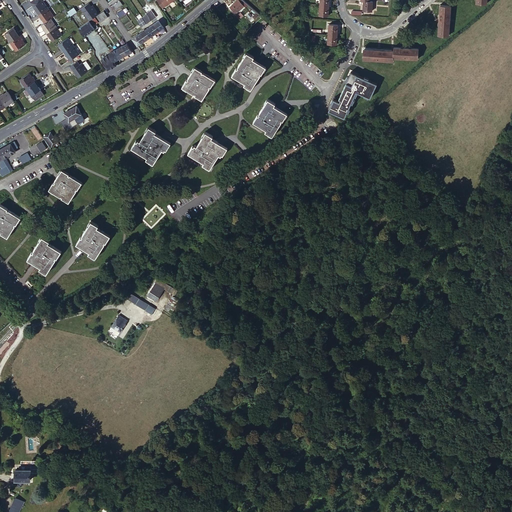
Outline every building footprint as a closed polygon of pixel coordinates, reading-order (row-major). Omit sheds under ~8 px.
[(38,14),(48,7),(42,0),(32,0),(31,1),(34,5),(36,9),(35,9),(38,14)] [(246,6),(240,0),(237,0),(230,6),(237,13),(245,6),(246,6)] [(372,10),(373,0),(370,0),(367,0),(363,0),(363,9),(372,10)] [(93,12),(98,9),(94,3),(89,7),(93,12)] [(328,13),(329,4),(320,3),(319,12),(328,13)] [(450,5),(441,4),(439,34),(448,35),(450,5)] [(105,9),(103,5),(98,9),(93,12),(95,16),(96,15),(101,12),(105,9)] [(54,16),(48,7),(38,14),(41,18),(42,17),(45,21),(50,18),(54,16)] [(152,18),(157,15),(152,8),(147,11),(148,13),(150,15),(152,18)] [(96,15),(95,16),(90,19),(94,25),(100,21),(96,15)] [(143,25),(147,22),(145,19),(143,16),(139,19),(143,25)] [(47,32),(56,26),(50,18),(45,21),(42,23),(45,27),(44,28),(47,32)] [(80,27),(85,35),(95,27),(94,25),(90,19),(80,27)] [(161,29),(165,26),(160,19),(155,22),(161,29)] [(157,32),(161,29),(155,22),(151,25),(157,32)] [(329,32),(337,33),(338,23),(330,22),(329,32)] [(152,35),(157,32),(151,25),(150,26),(147,28),(152,35)] [(62,34),(56,26),(47,32),(50,36),(51,35),(54,40),(62,34)] [(11,41),(20,35),(17,30),(16,31),(14,28),(5,34),(11,41)] [(142,31),(148,39),(152,35),(147,28),(145,29),(142,31)] [(138,34),(143,42),(148,39),(142,31),(138,34)] [(336,42),(337,33),(329,32),(327,42),(336,42)] [(139,45),(143,42),(138,34),(133,37),(139,45)] [(23,39),(20,35),(11,41),(16,50),(25,44),(23,40),(23,39)] [(65,51),(74,45),(68,36),(60,42),(62,46),(61,47),(65,51)] [(134,51),(128,43),(123,45),(130,54),(134,51)] [(71,59),(80,53),(74,45),(65,51),(67,55),(68,55),(71,59)] [(130,54),(123,45),(119,47),(124,56),(130,54)] [(393,49),(393,56),(418,58),(418,48),(393,46),(393,49)] [(115,49),(120,58),(124,56),(119,47),(115,49)] [(392,60),(393,56),(393,49),(364,47),(363,58),(392,60)] [(111,53),(116,61),(120,58),(115,49),(110,52),(111,53)] [(265,66),(263,64),(253,58),(254,56),(247,52),(238,66),(239,66),(238,68),(236,67),(232,74),(239,78),(245,82),(244,83),(251,88),(260,74),(259,73),(260,72),(261,72),(265,66)] [(109,69),(118,64),(116,61),(111,53),(107,55),(103,58),(109,69)] [(87,58),(83,61),(88,68),(92,66),(87,58)] [(88,68),(83,61),(81,62),(79,60),(71,65),(76,72),(77,71),(80,75),(89,69),(88,68)] [(195,94),(201,98),(202,99),(210,87),(209,86),(210,85),(211,86),(213,83),(215,79),(204,71),(203,72),(202,72),(202,71),(196,67),(188,78),(189,78),(188,80),(187,79),(182,86),(194,93),(194,92),(196,93),(195,94)] [(369,96),(376,82),(350,69),(344,81),(345,81),(336,98),(333,96),(327,108),(343,116),(355,90),(369,96)] [(25,87),(36,80),(33,76),(32,77),(29,73),(20,79),(25,87)] [(39,84),(36,80),(25,87),(31,95),(40,89),(38,85),(39,84)] [(0,97),(5,106),(13,100),(11,97),(7,91),(3,93),(2,92),(0,93),(0,97)] [(275,102),(268,98),(259,112),(260,112),(259,114),(258,114),(254,120),(266,128),(265,130),(272,134),(280,121),(279,120),(280,119),(281,119),(285,112),(274,104),(275,102)] [(82,113),(77,105),(65,112),(70,121),(82,113)] [(147,157),(153,161),(154,162),(163,148),(164,150),(166,147),(166,148),(170,142),(159,134),(155,132),(157,130),(149,125),(140,139),(139,140),(137,140),(135,143),(133,146),(138,150),(144,153),(148,155),(147,157)] [(213,135),(206,130),(197,144),(196,143),(194,145),(193,144),(189,151),(204,161),(203,163),(210,167),(211,166),(213,167),(215,163),(214,162),(219,153),(220,154),(222,153),(223,153),(227,146),(212,137),(213,135)] [(59,142),(51,131),(45,135),(53,146),(59,142)] [(11,142),(5,145),(11,154),(16,151),(15,149),(18,147),(18,146),(15,140),(11,142)] [(5,145),(0,148),(0,151),(4,158),(7,156),(11,154),(5,145)] [(28,152),(23,154),(27,161),(31,158),(28,152)] [(11,170),(12,171),(14,169),(7,156),(4,158),(6,161),(11,170)] [(3,175),(11,170),(6,161),(3,162),(5,166),(0,169),(1,170),(3,175)] [(70,171),(67,169),(63,167),(55,179),(56,179),(55,180),(54,180),(49,188),(61,195),(62,194),(64,195),(63,196),(70,201),(77,189),(76,188),(77,187),(78,188),(79,186),(83,180),(70,172),(70,171)] [(16,222),(17,223),(21,216),(10,209),(9,210),(8,209),(9,207),(2,203),(0,206),(0,229),(0,230),(1,229),(3,230),(2,231),(9,236),(16,224),(15,223),(16,222)] [(147,224),(153,228),(164,213),(158,209),(147,224)] [(99,224),(92,219),(83,234),(84,235),(83,236),(82,235),(77,243),(90,251),(89,252),(96,257),(105,242),(105,241),(105,240),(107,241),(111,234),(98,226),(99,224)] [(48,271),(52,266),(57,258),(56,257),(57,256),(58,256),(63,249),(50,241),(51,239),(44,235),(36,246),(33,251),(34,252),(33,254),(32,253),(29,257),(42,265),(42,266),(48,271)] [(164,283),(156,278),(148,291),(156,296),(164,283)] [(144,306),(148,301),(131,290),(128,295),(144,306)] [(155,312),(158,307),(151,303),(148,307),(155,312)] [(117,326),(120,328),(126,318),(118,312),(111,323),(112,323),(109,327),(114,331),(117,326)] [(31,468),(16,468),(15,478),(31,478),(31,468)] [(16,494),(13,499),(21,503),(24,498),(16,494)] [(16,511),(21,503),(13,499),(7,511),(8,511),(16,511)] [(103,507),(109,511),(113,511),(115,510),(106,503),(103,507)]
